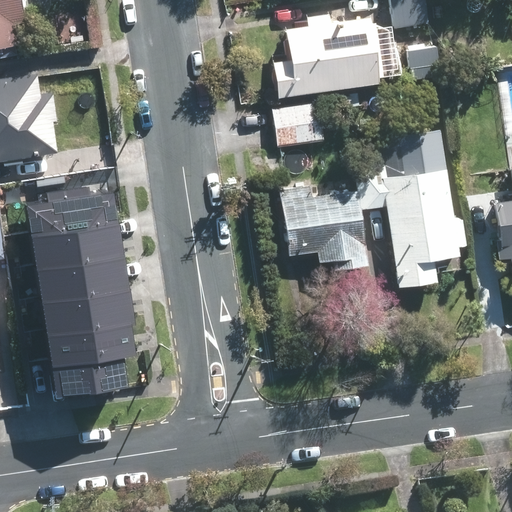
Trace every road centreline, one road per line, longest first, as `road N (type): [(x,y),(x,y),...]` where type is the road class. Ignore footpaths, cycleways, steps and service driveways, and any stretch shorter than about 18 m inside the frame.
road 1 (residential): [(159,0),(229,442)]
road 2 (residential): [(229,442),(511,401)]
road 3 (residential): [(0,475),(229,442)]
